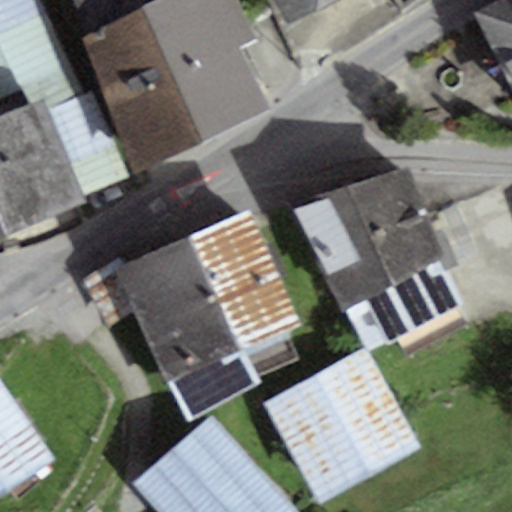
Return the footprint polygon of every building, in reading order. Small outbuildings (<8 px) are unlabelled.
[(44,0),(0,0),(0,118),(43,100),(48,113),(90,96),(44,0)] [(144,9),(161,1),(160,0),(72,0),(88,35),(80,39),(100,91),(132,173),(202,144),(144,9)] [(163,0),(161,1),(144,9),(202,144),(268,106),(238,48),(253,41),(232,0),(163,0)] [(274,0),(288,25),(336,0),(274,0)] [(511,0),(503,0),(473,15),(511,92),(511,0)] [(132,173),(100,91),(90,96),(48,113),(84,199),(132,173)] [(48,113),(43,100),(0,118),(0,221),(7,237),(86,204),(84,199),(48,113)] [(410,171),(291,205),(318,260),(429,212),(410,171)] [(248,211),(187,238),(241,356),(301,328),(248,211)] [(429,212),(318,260),(362,348),(366,355),(460,303),(438,262),(449,255),(429,212)] [(119,270),(136,308),(188,424),(256,388),(241,356),(187,239),(125,267),(119,270)] [(119,270),(125,267),(121,258),(84,280),(108,328),(136,308),(119,270)] [(418,452),(366,355),(362,348),(264,403),(322,507),(418,452)] [(0,500),(57,461),(0,380),(0,500)] [(292,511),(209,418),(133,488),(155,511),(292,511)]
